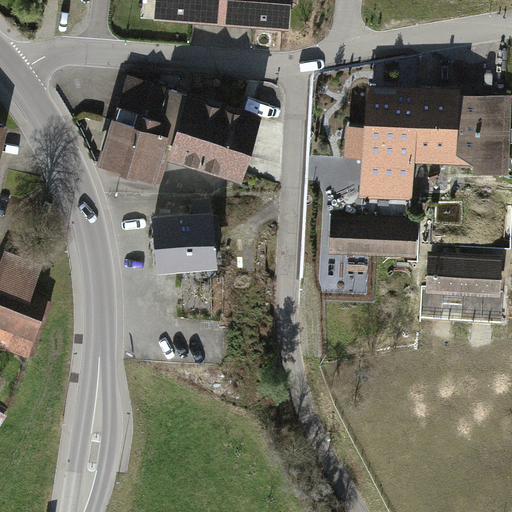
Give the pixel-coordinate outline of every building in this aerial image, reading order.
[(153,0),(153,16),(221,20),(222,0),(153,0)] [(291,0),(222,0),(221,20),(290,26),(291,0)] [(126,69),(98,160),(157,178),(165,152),(169,139),(177,114),(159,108),(167,82),(126,69)] [(460,82),(368,77),(362,194),(411,196),(413,156),(474,160),(474,171),(511,173),(511,147),(511,91),(460,88),(460,82)] [(259,110),(167,82),(159,108),(177,114),(169,139),(165,152),(239,174),(259,110)] [(217,262),(213,206),(150,210),(154,267),(217,262)] [(420,217),(345,213),(343,253),(418,257),(420,217)] [(6,246),(0,263),(0,344),(30,355),(52,292),(36,286),(44,262),(6,246)] [(504,252),(429,249),(427,291),(502,293),(504,252)] [(0,427),(8,414),(0,408),(0,427)]
